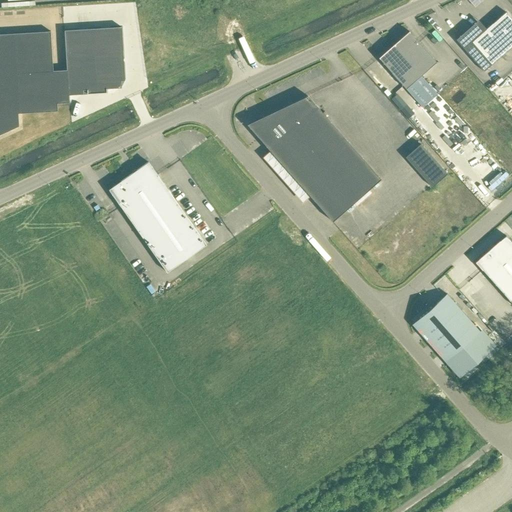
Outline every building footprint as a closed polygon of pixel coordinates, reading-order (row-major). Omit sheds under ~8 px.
[(477,19),(455,39),(483,71),(511,45),(511,19),(505,12),(486,29),(477,19)] [(50,31),(0,34),(0,127),(19,126),(18,113),(57,111),(57,103),(69,102),(68,95),(83,94),(82,90),(86,90),(87,94),(91,93),(90,89),(102,89),(102,93),(106,92),(106,89),(120,88),(119,79),(124,79),(121,27),(64,30),(66,70),(53,71),(50,31)] [(380,57),(378,58),(405,89),(436,62),(409,31),(408,33),(395,44),(393,44),(393,46),(380,57)] [(345,70),(340,76),(348,83),(353,77),(345,70)] [(350,93),(354,99),(363,93),(359,87),(350,93)] [(264,121),(253,131),(332,221),(380,179),(307,96),(261,117),(264,121)] [(392,113),(398,107),(393,101),(386,108),(392,113)] [(446,151),(473,182),(480,175),(511,147),(511,123),(498,107),(446,151)] [(420,143),(405,157),(431,187),(446,173),(420,143)] [(148,162),(109,190),(167,272),(206,244),(148,162)] [(511,242),(505,235),(481,256),(475,262),(511,304),(511,242)] [(446,294),(416,320),(443,351),(455,365),(453,366),(461,375),(463,373),(467,377),(497,350),(494,347),(487,338),(486,339),(480,331),(446,294)]
